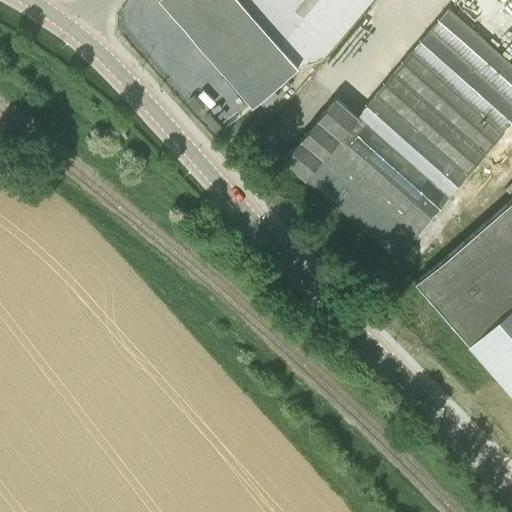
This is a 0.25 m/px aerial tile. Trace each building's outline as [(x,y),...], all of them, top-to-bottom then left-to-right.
[(296,64),(320,58),(369,0),(159,0),(251,104),(296,64)] [(511,102),(511,64),(448,8),(430,30),(511,102)] [(502,130),(511,118),(511,102),(430,30),(412,51),(502,130)] [(485,152),(502,130),(412,51),(394,73),(485,152)] [(467,174),(485,152),(394,73),(375,94),(467,174)] [(449,196),(467,174),(375,94),(358,115),(449,196)] [(449,196),(358,115),(337,95),(317,118),(431,217),(449,196)] [(431,217),(317,118),(300,138),(414,238),(431,217)] [(407,246),(414,238),(300,138),(282,159),(304,178),(396,259),(407,246)] [(511,197),(415,282),(511,394),(511,197)]
